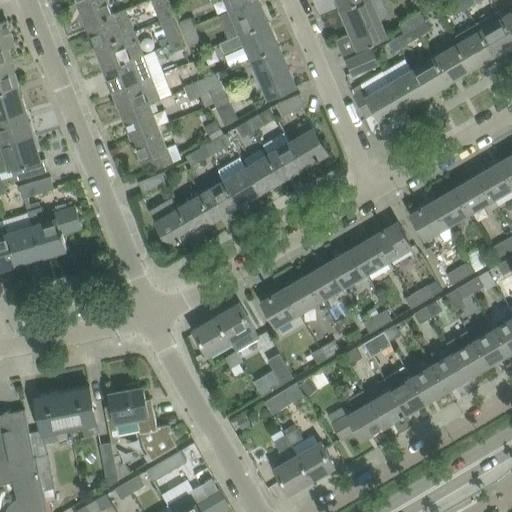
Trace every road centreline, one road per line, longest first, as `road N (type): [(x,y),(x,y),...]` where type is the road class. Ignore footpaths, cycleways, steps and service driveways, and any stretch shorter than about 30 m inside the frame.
road 1 (residential): [(153,314),(27,0)]
road 2 (residential): [(153,314),(380,186)]
road 3 (residential): [(511,396),(318,511)]
road 4 (residential): [(258,511),(153,314)]
road 5 (residential): [(380,186),(295,0)]
road 6 (residential): [(0,350),(153,314)]
road 7 (residential): [(380,186),(511,106)]
road 8 (secondary): [(392,511),(511,441)]
